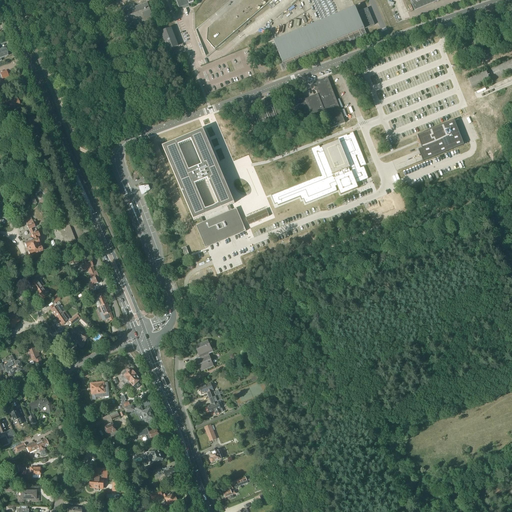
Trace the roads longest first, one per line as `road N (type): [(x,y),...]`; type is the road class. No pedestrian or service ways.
road 1 (track): [(511,163),(210,294),(190,291),(188,281),(205,264)]
road 2 (unclassified): [(121,344),(83,220),(0,16)]
road 3 (unclassified): [(145,334),(164,325),(169,332),(177,389),(218,511)]
road 4 (primary): [(59,137),(137,338)]
road 5 (primary): [(145,334),(59,137)]
road 6 (track): [(119,150),(79,146),(20,0)]
road 7 (unclassified): [(129,356),(197,511)]
road 8 (primary): [(195,479),(145,334)]
road 9 (primary): [(137,338),(195,479)]
road 10 (primary): [(59,137),(3,0)]
road 11 (residential): [(139,511),(128,481),(65,402)]
